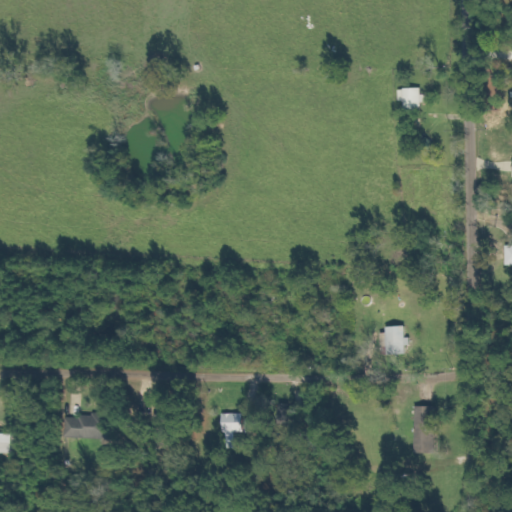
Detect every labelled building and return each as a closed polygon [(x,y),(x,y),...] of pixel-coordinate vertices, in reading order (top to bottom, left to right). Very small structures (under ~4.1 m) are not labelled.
[(428,88),(404,89),(404,102),(410,102),(410,111),(429,110),(428,88)] [(415,355),(414,338),(412,338),(411,329),(391,329),(392,356),(415,355)] [(443,454),(442,407),(420,408),(421,454),(443,454)] [(172,413),(157,413),(158,438),(173,437),(172,413)] [(248,413),(228,414),(229,450),(239,449),(239,433),(248,433),(248,413)] [(71,438),(113,440),(114,417),(72,415),(71,438)] [(249,420),(250,433),(260,432),(259,419),(249,420)] [(17,434),(0,433),(0,453),(16,454),(17,434)]
